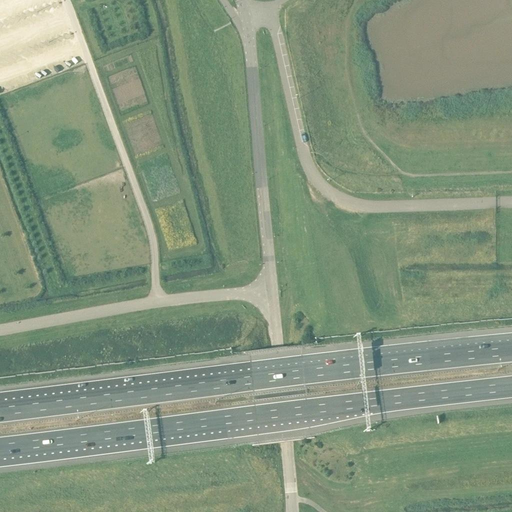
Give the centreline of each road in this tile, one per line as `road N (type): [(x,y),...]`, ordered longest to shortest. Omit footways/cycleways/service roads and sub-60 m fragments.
road 1 (motorway): [(511,351),(0,413)]
road 2 (motorway): [(0,446),(511,386)]
road 3 (unclassified): [(271,291),(0,330)]
road 4 (unclassified): [(243,21),(271,291)]
road 5 (unclassified): [(271,291),(291,511)]
